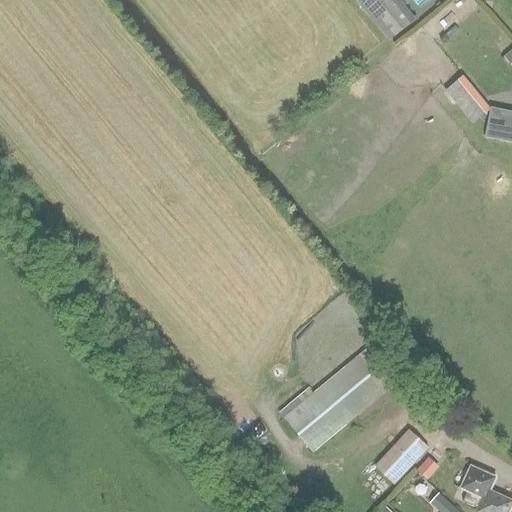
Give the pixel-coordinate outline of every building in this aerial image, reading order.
[(399,0),(357,0),(390,40),(415,20),(399,0)] [(511,50),(503,57),(510,66),(511,64),(511,50)] [(488,111),(465,82),(456,88),(453,85),(445,91),(472,124),(488,111)] [(511,116),(511,120),(490,115),(486,138),(511,143),(511,116)] [(383,337),(284,418),(313,453),(412,371),(383,337)] [(409,431),(376,468),(394,485),(427,447),(409,431)] [(439,468),(428,458),(415,471),(426,481),(439,468)] [(509,511),(511,506),(511,499),(491,491),(496,477),(471,467),(462,489),(469,491),(464,502),(477,507),(475,511),(509,511)] [(457,511),(437,493),(428,503),(437,511),(457,511)]
